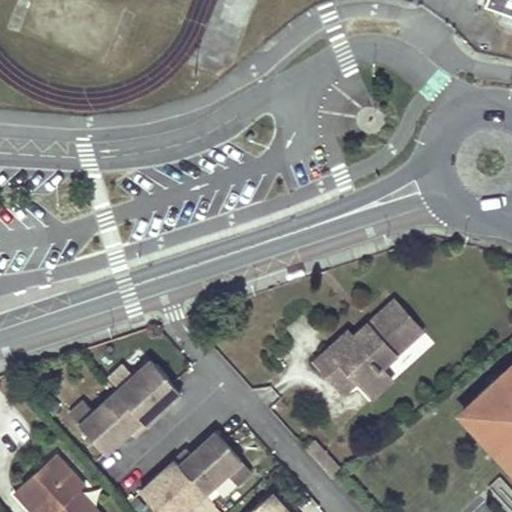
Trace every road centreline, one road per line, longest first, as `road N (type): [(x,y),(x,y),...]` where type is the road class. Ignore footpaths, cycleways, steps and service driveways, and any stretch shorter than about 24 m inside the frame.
road 1 (residential): [(350,511),(189,333),(157,278)]
road 2 (residential): [(442,183),(157,278)]
road 3 (residential): [(157,278),(0,330)]
road 4 (tertiary): [(511,119),(485,113),(455,126),(439,152),(442,183)]
